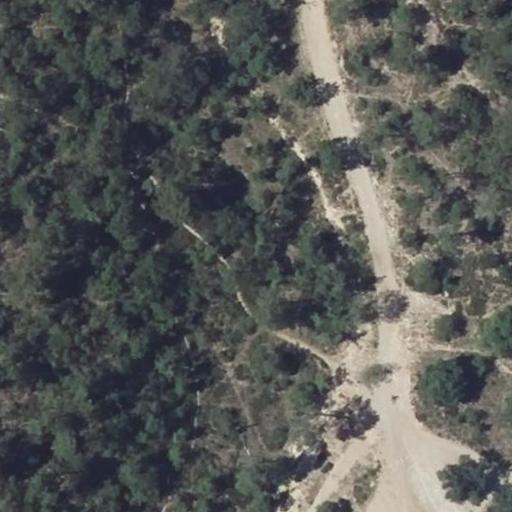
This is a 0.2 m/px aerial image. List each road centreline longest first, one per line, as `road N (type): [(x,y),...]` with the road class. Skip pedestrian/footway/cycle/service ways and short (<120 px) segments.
road 1 (track): [(316,0),(404,392),(410,469),(447,511)]
road 2 (track): [(511,475),(427,439),(404,392)]
